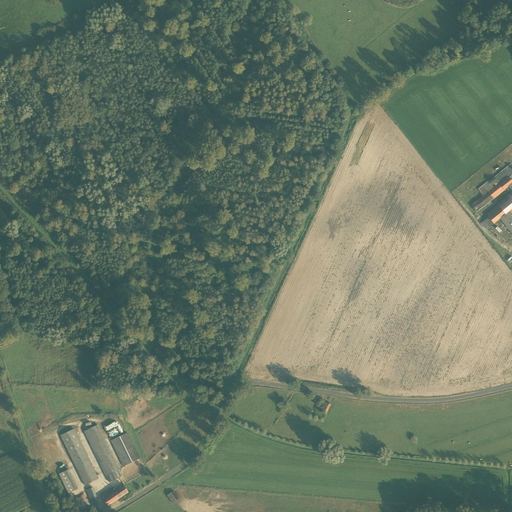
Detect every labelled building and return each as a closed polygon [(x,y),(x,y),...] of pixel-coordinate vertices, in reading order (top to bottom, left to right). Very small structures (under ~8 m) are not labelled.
[(510,189),(511,188),(511,164),(511,163),(494,177),(498,183),(493,187),(488,181),(478,189),(483,196),(471,205),(477,212),(508,187),(510,189)] [(511,209),(511,193),(497,204),(497,205),(486,214),(489,217),(481,223),(486,230),(494,223),(500,219),(511,233),(511,216),(508,212),(511,209)] [(331,404),(325,401),(319,410),(325,414),(331,404)] [(97,425),(84,431),(109,483),(122,476),(97,425)] [(74,428),(60,435),(84,485),(98,479),(74,428)] [(128,432),(110,440),(123,466),(140,458),(128,432)] [(68,469),(58,474),(68,493),(78,488),(68,469)] [(128,492),(123,485),(115,490),(112,487),(101,495),(107,506),(128,492)] [(101,509),(91,488),(86,490),(95,511),(101,509)] [(169,491),(164,494),(170,503),(175,500),(169,491)]
